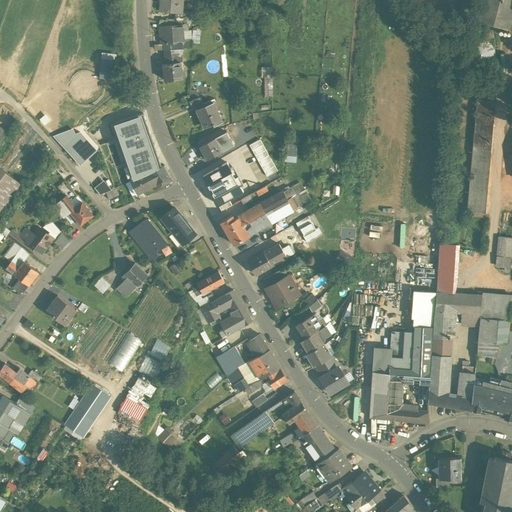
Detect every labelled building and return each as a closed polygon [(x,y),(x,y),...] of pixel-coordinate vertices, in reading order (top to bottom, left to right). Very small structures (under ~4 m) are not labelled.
[(161,0),(160,10),(176,12),(176,5),(179,5),(179,3),(178,3),(178,0),(161,0)] [(511,0),(481,0),(476,21),(510,30),(511,20),(511,0)] [(174,25),(159,26),(161,43),(163,43),(181,42),(181,41),(180,25),(179,24),(174,25)] [(495,37),(496,35),(495,34),(494,32),(493,31),(491,31),(490,31),(488,32),(487,34),(487,36),(487,37),(488,39),(490,39),(491,40),(493,39),(494,39),(495,37)] [(181,48),(164,49),(165,57),(170,57),(170,56),(181,55),(182,55),(181,48)] [(487,57),(488,55),(487,52),(486,50),(483,48),(481,48),(478,48),(476,50),(474,52),(474,55),(474,58),(476,60),(478,61),(481,62),(484,61),(486,60),(487,57)] [(114,54),(102,53),(100,77),(112,78),(114,54)] [(181,55),(170,56),(170,57),(171,62),(163,64),(165,80),(182,78),(180,61),(182,61),(181,55)] [(272,68),(261,68),(260,78),(272,77),(272,68)] [(478,92),(467,212),(483,213),(493,93),(478,92)] [(199,97),(189,101),(192,108),(202,103),(199,97)] [(222,122),(213,102),(196,109),(204,128),(212,124),(213,126),(222,122)] [(143,113),(114,124),(133,180),(148,173),(162,165),(143,113)] [(326,133),(326,117),(318,117),(318,133),(326,133)] [(71,129),(55,136),(80,163),(95,149),(79,132),(73,135),(71,129)] [(226,132),(215,138),(218,144),(221,143),(225,150),(233,145),(226,132)] [(215,138),(199,147),(206,160),(225,150),(221,143),(218,144),(215,138)] [(250,146),(267,177),(277,171),(260,140),(250,146)] [(289,143),(288,162),(297,162),(298,143),(289,143)] [(56,163),(51,159),(44,169),(49,172),(56,163)] [(203,177),(218,205),(229,199),(243,192),(227,163),(203,177)] [(59,165),(55,168),(64,178),(68,175),(59,165)] [(133,180),(129,182),(136,195),(160,182),(170,177),(164,165),(162,165),(148,173),(133,180)] [(0,213),(22,185),(0,168),(0,213)] [(45,178),(40,174),(34,182),(39,185),(45,178)] [(170,177),(160,182),(163,187),(173,182),(170,177)] [(105,193),(111,190),(104,180),(94,188),(99,195),(105,193)] [(73,191),(64,181),(57,187),(64,197),(65,196),(66,197),(73,191)] [(265,187),(256,192),(258,196),(268,191),(265,187)] [(111,190),(105,193),(109,200),(118,196),(115,188),(111,190)] [(77,196),(73,191),(66,197),(70,202),(77,196)] [(283,192),(238,217),(242,224),(242,225),(265,212),(287,199),(283,192)] [(28,196),(21,203),(27,208),(33,201),(28,196)] [(66,197),(65,196),(64,197),(60,200),(60,201),(54,206),(63,218),(69,214),(70,215),(69,216),(75,223),(77,221),(80,225),(92,215),(82,202),(75,208),(70,202),(66,197)] [(77,196),(70,202),(75,208),(82,202),(77,196)] [(287,199),(265,212),(271,223),(299,207),(293,196),(287,199)] [(232,205),(229,199),(218,205),(221,210),(232,205)] [(184,221),(174,207),(161,218),(172,231),(184,221)] [(265,212),(242,225),(248,236),(271,223),(265,212)] [(306,215),(295,222),(308,242),(322,234),(317,226),(314,228),(306,215)] [(232,216),(220,222),(226,233),(242,224),(238,217),(234,219),(232,216)] [(166,243),(147,219),(134,229),(142,239),(154,253),(155,252),(166,243)] [(47,235),(37,228),(27,242),(26,242),(34,248),(42,254),(53,239),(54,242),(61,232),(50,221),(42,228),(49,233),(47,235)] [(195,234),(184,221),(172,231),(183,244),(195,234)] [(242,224),(226,233),(233,245),(248,236),(242,225),(242,224)] [(27,242),(12,230),(7,237),(21,248),(29,254),(34,248),(26,242),(27,242)] [(511,238),(498,237),(495,266),(505,267),(504,270),(509,271),(511,258),(511,238)] [(154,253),(142,239),(137,243),(151,260),(157,255),(155,252),(154,253)] [(279,244),(264,253),(271,266),(286,257),(279,244)] [(436,292),(455,293),(458,245),(440,244),(436,292)] [(29,254),(21,248),(17,254),(25,260),(29,254)] [(264,253),(248,262),(255,275),(271,266),(264,253)] [(25,260),(17,254),(11,262),(19,268),(23,262),(24,262),(25,260)] [(19,268),(11,262),(5,269),(28,286),(38,273),(24,262),(23,262),(19,268)] [(147,276),(134,264),(122,277),(126,281),(123,285),(121,284),(116,289),(126,298),(131,293),(129,291),(134,285),(136,287),(147,276)] [(279,271),(264,280),(268,287),(284,278),(279,271)] [(218,272),(196,284),(200,291),(201,293),(208,289),(209,290),(224,282),(218,272)] [(284,278),(268,287),(272,293),(269,295),(274,303),(277,301),(280,305),(296,296),(292,289),(293,288),(293,287),(295,286),(289,276),(284,278)] [(106,282),(101,277),(94,285),(99,290),(106,282)] [(99,290),(103,294),(110,286),(106,282),(99,290)] [(233,290),(211,303),(216,312),(231,304),(234,310),(235,310),(242,306),(233,290)] [(436,292),(418,291),(415,327),(432,328),(436,292)] [(455,293),(436,292),(435,312),(452,313),(480,315),(482,295),(455,293)] [(511,302),(511,297),(482,295),(480,315),(480,318),(510,320),(511,302)] [(76,310),(57,296),(54,300),(54,301),(46,312),(64,326),(76,310)] [(317,300),(309,307),(312,313),(321,306),(317,300)] [(216,312),(211,303),(201,309),(211,326),(221,321),(216,312)] [(233,316),(221,323),(222,324),(225,329),(228,334),(251,321),(242,306),(235,310),(234,310),(230,313),(233,316)] [(452,313),(435,312),(433,337),(450,338),(452,313)] [(314,315),(297,325),(304,338),(322,328),(314,315)] [(510,320),(480,318),(478,341),(499,343),(506,344),(510,320)] [(304,338),(301,341),(308,353),(324,344),(321,339),(330,333),(325,326),(322,328),(304,338)] [(432,328),(415,327),(414,335),(412,360),(390,358),(389,373),(387,403),(402,404),(404,382),(424,383),(424,382),(429,382),(432,328)] [(223,330),(219,332),(222,338),(228,334),(225,329),(223,330)] [(122,372),(142,341),(128,332),(108,362),(122,372)] [(414,335),(392,333),(390,355),(390,358),(412,360),(414,335)] [(269,350),(260,335),(248,342),(257,356),(269,350)] [(499,343),(478,341),(477,354),(495,358),(499,343)] [(308,353),(306,355),(314,369),(316,368),(332,358),(332,356),(327,350),(325,351),(322,346),(324,344),(308,353)] [(242,360),(234,346),(216,357),(227,377),(236,368),(248,361),(247,358),(245,360),(244,359),(242,360)] [(280,368),(269,350),(257,356),(248,361),(260,380),(265,377),(272,373),(273,373),(280,368)] [(138,369),(153,378),(162,363),(146,354),(138,369)] [(390,355),(374,354),(373,372),(389,373),(390,358),(390,355)] [(449,357),(432,355),(430,382),(429,387),(429,395),(428,403),(444,406),(445,395),(446,383),(447,382),(449,357)] [(332,358),(316,368),(322,377),(338,367),(332,358)] [(16,374),(4,364),(0,369),(0,375),(9,383),(10,382),(16,374)] [(322,377),(320,378),(330,394),(346,384),(342,378),(344,376),(338,367),(322,377)] [(280,368),(273,373),(272,373),(265,377),(272,389),(287,380),(280,368)] [(34,381),(19,370),(16,374),(10,382),(20,390),(22,388),(24,385),(26,387),(28,388),(34,381)] [(389,373),(373,372),(371,401),(387,403),(389,373)] [(474,374),(462,372),(459,397),(472,400),(474,378),(474,374)] [(149,397),(155,387),(138,377),(132,387),(149,397)] [(511,388),(509,388),(511,383),(501,380),(500,385),(474,378),(472,399),(473,401),(472,407),(511,417),(511,388)] [(259,391),(255,383),(248,388),(254,394),(259,391)] [(109,396),(92,385),(66,424),(83,436),(109,396)] [(294,392),(283,400),(286,404),(291,401),(297,397),(294,392)] [(140,420),(148,403),(126,393),(118,410),(140,420)] [(13,402),(0,394),(0,422),(9,429),(15,420),(6,414),(13,402)] [(264,394),(253,401),(256,407),(267,400),(264,394)] [(459,397),(455,397),(445,395),(444,406),(471,410),(472,400),(459,397)] [(31,404),(20,397),(16,405),(26,411),(31,404)] [(302,404),(297,397),(291,401),(295,407),(283,417),(289,424),(295,420),(307,411),(302,404)] [(283,400),(265,412),(268,416),(286,404),(283,400)] [(387,403),(371,401),(370,418),(386,419),(387,403)] [(402,404),(387,403),(386,419),(417,422),(418,410),(418,409),(417,407),(414,405),(402,404)] [(428,411),(418,410),(417,422),(429,423),(428,411)] [(307,411),(295,420),(299,426),(311,417),(307,411)] [(265,412),(231,436),(238,445),(239,448),(251,439),(251,440),(264,431),(272,425),(274,424),(268,416),(265,412)] [(226,414),(220,418),(225,426),(231,422),(226,414)] [(311,417),(299,426),(300,428),(295,431),(295,432),(287,437),(291,443),(317,426),(311,417)] [(264,431),(269,438),(277,432),(272,425),(264,431)] [(335,451),(317,426),(291,443),(295,450),(303,445),(316,465),(335,451)] [(156,440),(172,455),(184,442),(168,427),(156,440)] [(239,448),(238,445),(210,470),(217,477),(244,454),(239,448)] [(316,465),(330,483),(352,468),(338,449),(335,451),(316,465)] [(494,457),(494,458),(489,457),(488,458),(487,458),(486,459),(485,460),(484,461),(484,462),(485,464),(486,465),(487,466),(485,477),(484,476),(483,481),(484,482),(480,502),(485,503),(483,511),(482,511),(481,511),(511,511),(511,508),(511,509),(511,508),(511,460),(507,459),(508,456),(503,455),(503,458),(494,457)] [(461,458),(438,458),(438,459),(441,459),(441,479),(439,479),(439,480),(449,480),(461,479),(460,459),(461,459),(461,458)] [(373,485),(363,473),(352,483),(352,482),(343,489),(348,494),(345,496),(357,511),(370,500),(380,491),(375,484),(373,485)] [(449,488),(449,480),(439,480),(439,479),(436,479),(436,488),(449,488)] [(336,485),(324,495),(330,502),(342,492),(336,485)] [(380,491),(370,500),(374,506),(385,497),(380,491)] [(312,493),(299,502),(304,509),(317,500),(312,493)] [(317,500),(304,509),(306,511),(314,511),(330,502),(324,495),(317,500)] [(399,501),(387,511),(386,511),(406,511),(412,507),(403,496),(398,500),(399,501)]
